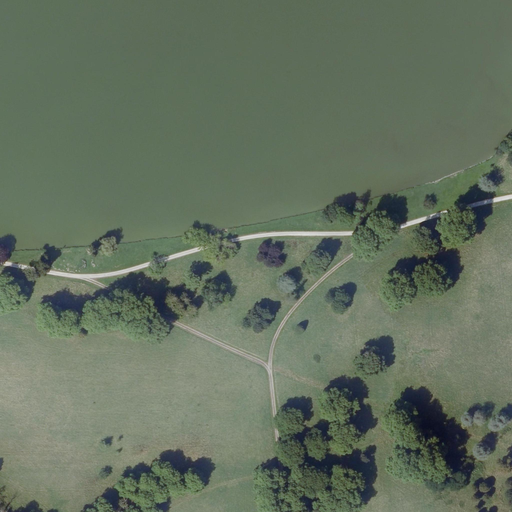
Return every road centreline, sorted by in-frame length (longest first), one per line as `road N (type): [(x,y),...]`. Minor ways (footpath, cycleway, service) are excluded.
road 1 (unclassified): [(389,231),(249,236),(80,277)]
road 2 (unclassified): [(268,367),(273,337),(297,301),(389,231)]
road 3 (unclassified): [(268,367),(284,511)]
road 4 (unclassified): [(389,231),(511,197)]
